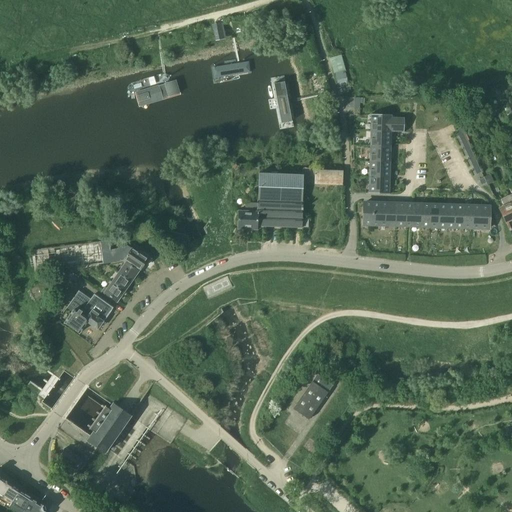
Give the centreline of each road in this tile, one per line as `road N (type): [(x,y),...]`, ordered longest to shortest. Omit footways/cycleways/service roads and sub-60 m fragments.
road 1 (unclassified): [(121,350),(180,286),(233,262),(287,257),(456,274),(511,267)]
road 2 (track): [(282,464),(255,438),(255,416),(292,348),(316,324),(339,313),(467,325),(511,316)]
road 3 (track): [(278,0),(65,52)]
road 4 (unclassified): [(21,466),(83,380),(121,350)]
road 5 (unclassified): [(216,430),(121,350)]
road 6 (unclassified): [(216,430),(309,511)]
